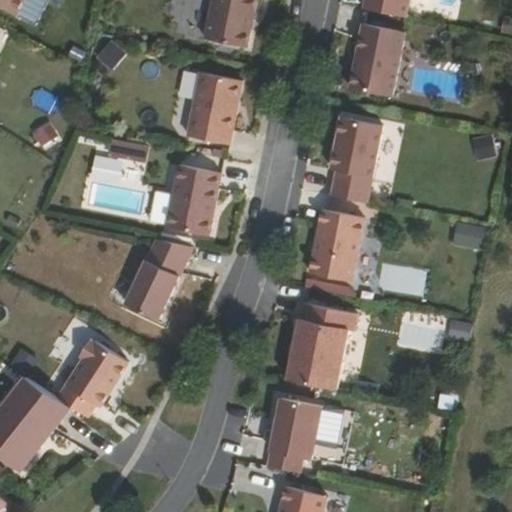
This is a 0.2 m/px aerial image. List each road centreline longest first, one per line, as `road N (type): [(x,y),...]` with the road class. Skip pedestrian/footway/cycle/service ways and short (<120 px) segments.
road 1 (residential): [(169,511),(198,467),(270,235),(320,0)]
road 2 (track): [(511,195),(448,511)]
